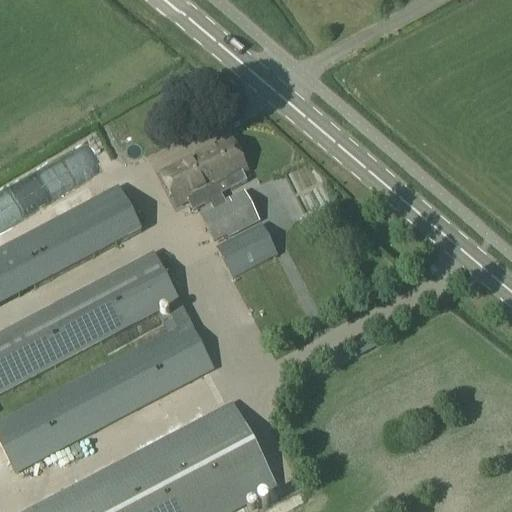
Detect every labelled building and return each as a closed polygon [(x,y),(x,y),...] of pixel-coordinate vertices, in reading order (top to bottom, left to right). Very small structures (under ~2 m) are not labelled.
[(247,185),(242,176),(246,174),(232,144),(161,177),(176,210),(188,204),(193,214),(204,209),(206,214),(224,204),(216,189),(226,184),(230,193),(247,185)] [(117,145),(107,148),(112,163),(122,160),(117,145)] [(86,155),(92,173),(103,170),(97,152),(86,155)] [(303,159),(272,171),(282,195),(313,183),(303,159)] [(34,291),(141,235),(118,191),(11,247),(34,291)] [(260,225),(244,194),(224,204),(206,214),(221,245),(260,225)] [(230,283),(277,259),(261,228),(214,251),(230,283)] [(151,257),(0,336),(0,398),(167,311),(177,331),(188,326),(151,257)] [(215,374),(188,326),(177,331),(0,424),(0,449),(16,478),(215,374)] [(354,362),(377,350),(376,348),(368,335),(346,347),(353,360),(354,362)] [(239,511),(277,492),(233,409),(37,511),(239,511)]
